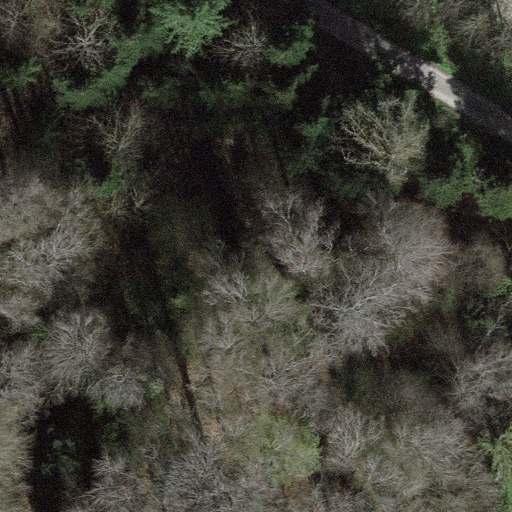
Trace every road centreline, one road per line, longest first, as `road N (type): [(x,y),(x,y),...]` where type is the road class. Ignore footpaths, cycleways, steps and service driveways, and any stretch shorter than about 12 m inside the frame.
road 1 (track): [(0,79),(293,161),(511,191)]
road 2 (unclassified): [(511,127),(301,0)]
